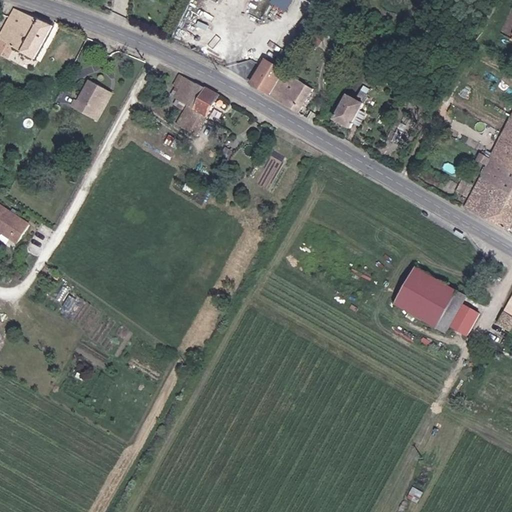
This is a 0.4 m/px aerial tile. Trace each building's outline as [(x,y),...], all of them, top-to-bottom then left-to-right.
[(270,0),(286,10),(292,0),(270,0)] [(47,22),(20,10),(3,41),(38,62),(59,29),(47,22)] [(0,65),(8,70),(14,59),(4,53),(0,59),(0,65)] [(322,79),(333,60),(327,57),(316,76),(322,79)] [(273,100),(287,75),(264,62),(250,87),(273,100)] [(272,103),(300,119),(320,84),(313,79),(308,86),(287,75),(273,100),(272,103)] [(189,112),(180,128),(202,141),(211,125),(199,118),(211,96),(198,88),(177,76),(171,89),(184,95),(179,106),(189,112)] [(82,100),(75,111),(103,127),(113,108),(109,106),(114,96),(98,87),(88,104),(82,100)] [(351,100),(338,126),(353,134),(367,108),(363,106),(367,97),(360,93),(355,101),(351,100)] [(199,118),(211,125),(223,103),(211,96),(199,118)] [(511,126),(503,145),(511,149),(511,126)] [(493,164),(511,173),(511,149),(503,145),(493,164)] [(482,184),(511,199),(511,173),(493,164),(482,184)] [(511,217),(511,199),(482,184),(475,198),(487,204),(498,210),(511,217)] [(487,204),(475,198),(468,210),(480,217),(487,204)] [(498,210),(487,204),(480,217),(492,223),(498,210)] [(0,234),(19,247),(31,229),(0,207),(0,234)] [(511,232),(511,217),(498,210),(492,223),(511,232)] [(417,273),(397,309),(439,333),(460,297),(417,273)] [(460,297),(439,333),(449,338),(453,330),(465,309),(469,302),(460,297)] [(465,309),(453,330),(470,339),(483,319),(465,309)] [(511,310),(503,328),(511,332),(511,310)] [(511,351),(511,332),(503,328),(493,346),(510,355),(511,351)]
